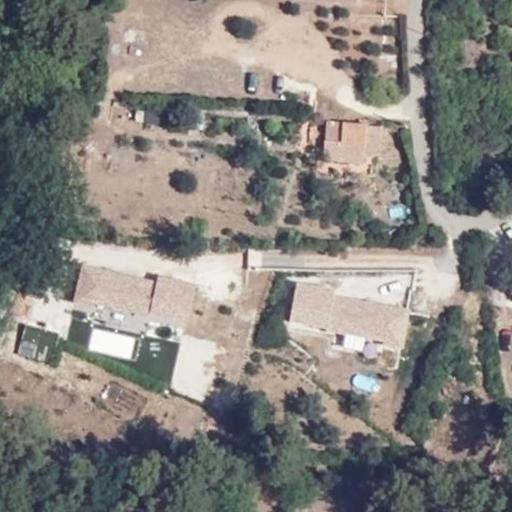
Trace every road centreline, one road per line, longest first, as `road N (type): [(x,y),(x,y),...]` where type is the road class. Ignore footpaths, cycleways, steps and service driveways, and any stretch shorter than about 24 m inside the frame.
road 1 (unknown): [(458,225),(437,257),(414,265),(75,258)]
road 2 (unclassified): [(416,0),(419,179),(436,215),(458,225),(511,211)]
road 3 (unknown): [(417,101),(372,113),(291,56)]
